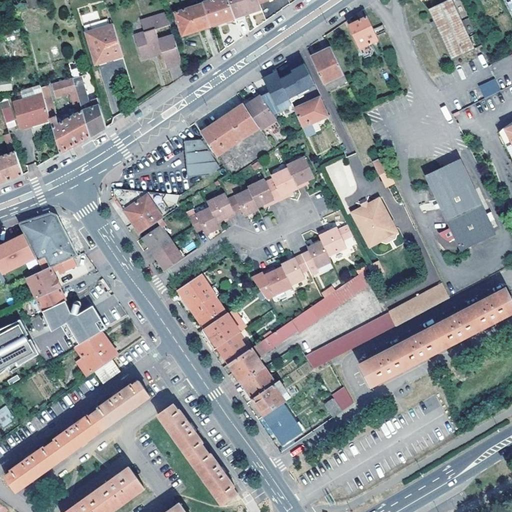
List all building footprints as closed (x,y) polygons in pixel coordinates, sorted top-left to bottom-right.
[(204,4),(212,26),(235,19),(228,0),(212,0),(204,3),(204,4)] [(228,0),(235,19),(236,23),(246,20),(244,15),(262,8),(260,4),(258,0),(228,0)] [(454,0),(450,0),(431,9),(454,59),(477,48),(454,0)] [(212,26),(204,4),(176,13),(183,36),(212,26)] [(157,32),(172,28),(168,16),(142,25),(145,36),(135,39),(143,62),(163,55),(167,70),(183,64),(175,39),(161,44),(157,32)] [(361,47),(379,39),(368,16),(351,24),(361,47)] [(96,63),(122,55),(113,24),(86,32),(96,63)] [(335,45),(313,55),(325,82),(347,72),(335,45)] [(97,97),(88,100),(78,65),(70,67),(73,76),(91,136),(98,133),(107,128),(97,97)] [(290,96),(318,85),(309,66),(294,73),(283,78),(290,96)] [(265,75),(272,91),(278,105),(291,98),(290,96),(283,78),(279,69),(272,72),(265,75)] [(328,89),(350,79),(347,72),(325,82),(328,89)] [(265,75),(256,81),(262,92),(264,95),(272,91),(265,75)] [(50,119),(51,122),(60,153),(69,148),(76,144),(91,136),(73,76),(53,88),(57,101),(71,97),(75,110),(77,109),(80,118),(60,128),(49,90),(43,93),(50,119)] [(498,77),(479,86),(485,97),(503,88),(498,77)] [(0,83),(0,91),(12,90),(11,83),(0,83)] [(50,119),(43,93),(40,86),(18,92),(20,101),(12,103),(20,128),(32,125),(50,119)] [(256,99),(248,105),(260,123),(261,126),(262,127),(277,117),(264,95),(262,92),(255,97),(256,99)] [(320,97),(295,108),(296,110),(303,126),(328,116),(320,97)] [(283,117),(296,110),(295,108),(291,98),(278,105),(283,117)] [(204,134),(218,155),(241,140),(240,137),(260,123),(248,105),(246,102),(223,117),(225,120),(204,134)] [(203,131),(204,134),(225,120),(223,117),(203,131)] [(5,119),(1,120),(10,148),(14,147),(5,119)] [(50,119),(32,125),(33,127),(51,122),(50,119)] [(240,137),(241,140),(261,126),(260,123),(240,137)] [(318,154),(329,148),(322,134),(311,139),(318,154)] [(190,177),(210,176),(222,168),(204,140),(186,141),(190,177)] [(0,155),(0,182),(6,180),(12,178),(17,176),(23,174),(16,150),(0,155)] [(467,153),(429,168),(432,174),(469,159),(467,153)] [(290,169),(299,187),(299,188),(306,184),(304,181),(308,179),(315,176),(307,156),(288,165),(290,169)] [(391,169),(389,170),(383,157),(374,161),(380,174),(385,187),(397,182),(391,169)] [(459,242),(496,228),(492,218),(489,210),(469,159),(432,174),(441,196),(442,200),(459,242)] [(358,193),(349,164),(344,166),(342,160),(327,164),(337,198),(358,193)] [(274,176),(284,197),(290,194),(289,191),(293,189),(299,187),(290,169),(274,176)] [(274,176),(270,178),(279,196),(280,199),(284,197),(274,176)] [(259,205),(264,203),(268,201),(269,204),(277,201),(276,198),(279,196),(270,178),(250,187),(251,190),(259,205)] [(147,229),(164,218),(169,214),(158,197),(156,198),(152,192),(150,194),(144,186),(121,183),(121,191),(147,229)] [(230,200),(236,212),(244,209),(246,214),(260,208),(259,205),(251,190),(230,200)] [(212,208),(217,220),(225,217),(229,215),(236,212),(230,200),(227,194),(209,202),(212,208)] [(362,204),(351,209),(367,245),(379,239),(378,237),(368,241),(355,210),(379,200),(393,233),(396,232),(380,196),(367,201),(366,199),(361,201),(362,204)] [(379,200),(355,210),(368,241),(378,237),(379,239),(384,241),(392,237),(393,233),(379,200)] [(204,226),(206,233),(221,227),(217,220),(212,208),(191,218),(194,226),(196,230),(204,226)] [(27,219),(21,222),(27,233),(40,258),(45,269),(56,264),(78,254),(83,252),(63,212),(54,210),(40,215),(27,219)] [(149,232),(160,249),(178,237),(169,223),(174,219),(170,214),(169,214),(165,217),(167,220),(166,221),(149,232)] [(322,239),(329,253),(347,245),(343,237),(352,233),(348,224),(339,228),(338,227),(331,230),(327,232),(326,228),(319,232),(322,239)] [(461,245),(497,231),(496,228),(459,242),(461,245)] [(8,243),(0,246),(0,263),(4,271),(6,275),(40,258),(27,233),(8,243)] [(171,266),(189,254),(178,237),(160,249),(171,266)] [(303,253),(309,265),(316,262),(317,265),(332,258),(329,253),(322,239),(308,245),(310,250),(303,253)] [(284,266),(291,280),(304,274),(302,269),(309,265),(303,253),(282,263),(284,266)] [(82,262),(78,254),(56,264),(58,269),(63,267),(65,270),(71,268),(82,262)] [(42,295),(65,284),(58,269),(56,264),(45,269),(33,275),(42,295)] [(291,280),(284,266),(277,270),(273,271),(271,268),(253,277),(265,295),(292,283),(291,280)] [(379,278),(371,266),(297,317),(304,327),(305,329),(379,278)] [(185,285),(201,309),(223,293),(207,270),(185,285)] [(4,271),(0,272),(0,280),(4,288),(11,284),(6,275),(4,271)] [(456,294),(449,280),(395,308),(402,322),(456,294)] [(65,284),(42,295),(56,324),(64,319),(70,315),(85,340),(106,328),(107,327),(100,315),(105,312),(97,299),(82,307),(74,305),(65,284)] [(511,284),(511,285),(367,360),(378,382),(511,313),(511,284)] [(212,325),(234,310),(223,293),(201,309),(212,325)] [(78,294),(74,305),(82,307),(85,296),(78,294)] [(234,310),(212,325),(211,326),(213,331),(215,330),(224,343),(242,331),(253,324),(241,306),(234,310)] [(320,365),(402,322),(395,308),(311,351),(320,365)] [(38,349),(21,314),(0,324),(0,369),(7,364),(17,357),(19,361),(38,349)] [(85,340),(70,315),(64,319),(79,344),(80,343),(85,340)] [(257,345),(264,354),(304,327),(297,317),(257,345)] [(85,340),(80,343),(98,369),(102,367),(118,355),(123,352),(106,328),(85,340)] [(224,343),(235,360),(257,345),(253,338),(249,341),(242,331),(224,343)] [(235,360),(248,378),(270,363),(264,354),(257,345),(235,360)] [(125,366),(118,355),(102,367),(109,378),(125,366)] [(17,357),(7,364),(9,368),(19,361),(17,357)] [(248,378),(260,395),(282,380),(270,363),(248,378)] [(282,380),(260,395),(271,412),(289,400),(293,397),(290,393),(284,383),(287,381),(285,378),(282,380)] [(293,390),(287,381),(284,383),(290,393),(293,390)] [(5,478),(17,494),(150,398),(138,382),(132,386),(131,384),(115,396),(98,408),(100,409),(88,418),(87,416),(72,427),(54,440),(55,441),(43,450),(42,448),(27,459),(10,472),(11,473),(5,478)] [(339,391),(341,394),(349,406),(360,399),(351,383),(339,391)] [(332,400),(340,412),(349,406),(341,394),(332,400)] [(309,428),(289,400),(271,412),(291,441),(309,428)] [(180,403),(165,414),(228,504),(243,493),(239,487),(241,486),(218,453),(216,454),(208,442),(209,441),(187,409),(185,410),(180,403)] [(12,406),(2,413),(8,421),(18,414),(12,406)] [(374,464),(341,479),(348,493),(381,478),(374,464)] [(75,507),(67,511),(110,511),(146,486),(131,466),(118,476),(75,507)] [(0,503),(0,511),(6,511),(9,509),(0,503)]
